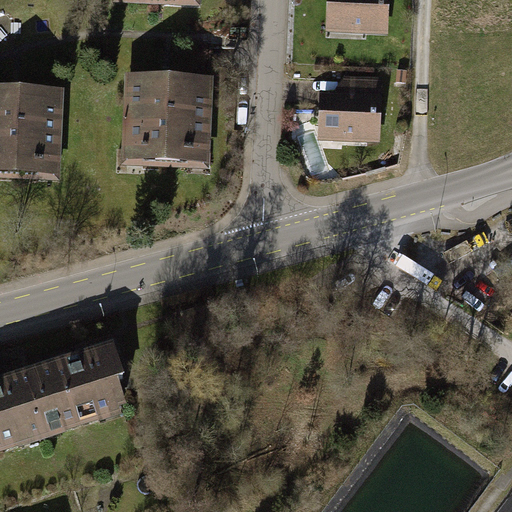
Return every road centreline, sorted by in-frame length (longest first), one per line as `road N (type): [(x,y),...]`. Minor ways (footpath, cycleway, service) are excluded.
road 1 (tertiary): [(270,242),(0,318)]
road 2 (residential): [(270,242),(263,218),(273,0)]
road 3 (unclassified): [(511,352),(390,264),(366,216)]
road 4 (track): [(427,199),(420,165),(422,0)]
road 5 (tertiary): [(511,175),(366,216)]
